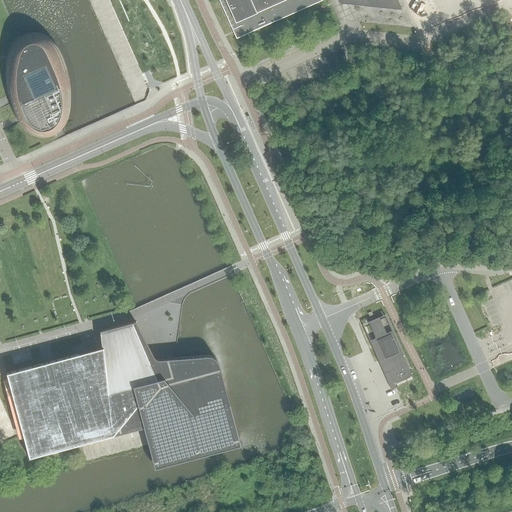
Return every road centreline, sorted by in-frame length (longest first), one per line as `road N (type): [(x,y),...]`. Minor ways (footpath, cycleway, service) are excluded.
road 1 (tertiary): [(320,319),(226,110),(192,103),(136,131)]
road 2 (tertiary): [(136,131),(171,126),(219,148),(296,329)]
road 3 (tertiary): [(385,489),(320,319)]
road 4 (tertiary): [(296,329),(358,498)]
road 5 (unclassified): [(436,268),(497,402),(511,397)]
road 6 (tertiary): [(0,191),(136,131)]
road 7 (trunk): [(511,448),(385,489)]
road 8 (unclassified): [(436,268),(320,319)]
